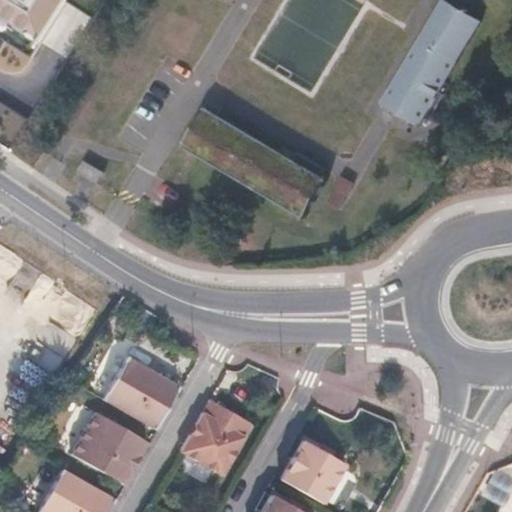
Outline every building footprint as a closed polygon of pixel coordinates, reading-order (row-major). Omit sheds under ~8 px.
[(0,0),(0,64),(27,81),(78,0),(0,0)] [(456,0),(438,0),(382,97),(419,119),(480,14),(456,0)] [(306,211),(329,172),(324,169),(329,162),(300,145),(296,153),(209,102),(186,140),(306,211)] [(88,156),(81,166),(102,178),(108,168),(88,156)] [(99,392),(124,348),(113,342),(88,385),(99,392)] [(179,387),(127,357),(103,398),(155,428),(179,387)] [(253,427),(209,401),(180,452),(224,478),(253,427)] [(148,440),(97,409),(71,453),(123,483),(148,440)] [(319,449),(303,439),(282,476),(325,501),(346,465),(332,456),(319,449)] [(337,448),(324,440),(319,449),(332,456),(337,448)] [(61,470),(37,510),(40,511),(106,511),(113,500),(61,470)] [(298,511),(287,505),(271,495),(260,511),(298,511)] [(299,511),(305,503),(292,495),(287,505),(298,511),(299,511)]
